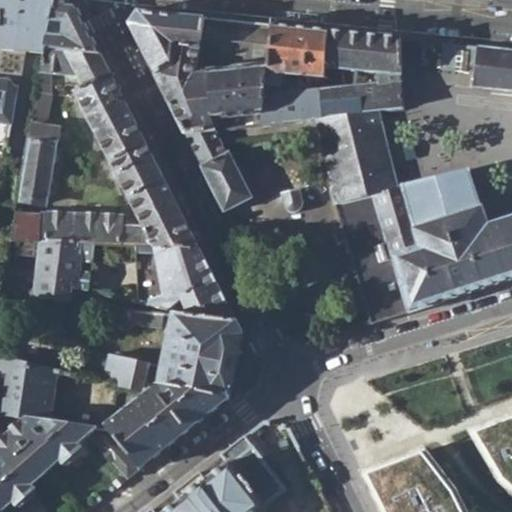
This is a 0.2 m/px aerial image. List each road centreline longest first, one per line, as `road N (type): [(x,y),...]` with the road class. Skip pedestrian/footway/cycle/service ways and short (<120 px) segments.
road 1 (residential): [(287,385),(99,0)]
road 2 (residential): [(287,385),(335,359),(511,303)]
road 3 (residential): [(122,511),(287,385)]
road 4 (residential): [(411,19),(233,0)]
road 5 (residential): [(352,511),(287,385)]
